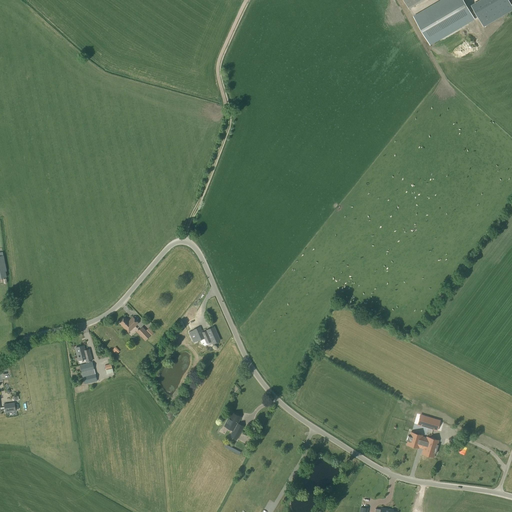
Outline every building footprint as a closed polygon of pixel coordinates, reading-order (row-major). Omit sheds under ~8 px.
[(403,0),(409,9),(425,0),(403,0)] [(463,0),(441,0),(413,16),(430,46),(475,20),(463,0)] [(511,9),(511,6),(508,0),(481,0),(471,6),(483,26),(511,9)] [(476,29),(481,26),(477,19),(472,22),(476,29)] [(129,321),(125,317),(119,322),(128,332),(138,323),(133,317),(129,321)] [(145,341),(151,336),(142,326),(136,332),(145,341)] [(202,332),(200,327),(192,330),(193,331),(190,332),(193,338),(195,340),(197,340),(197,341),(204,338),(206,344),(211,342),(212,344),(220,341),(214,327),(202,332)] [(86,355),(83,346),(75,348),(78,361),(85,359),(86,362),(92,361),(90,354),(86,355)] [(84,385),(97,381),(92,362),(79,365),(84,385)] [(15,404),(15,402),(4,404),(5,413),(18,411),(17,404),(15,404)] [(241,417),(232,413),(224,426),(233,431),(230,436),(236,440),(241,432),(235,428),(241,417)] [(421,416),(418,426),(437,431),(440,422),(421,416)] [(407,435),(406,440),(407,441),(406,445),(417,448),(418,446),(424,448),(423,450),(422,454),(433,457),(435,453),(436,454),(438,445),(437,445),(438,441),(427,437),(426,439),(421,438),(421,435),(413,433),(412,437),(407,435)] [(432,499),(432,500),(424,499),(423,507),(436,509),(437,500),(432,499)]
